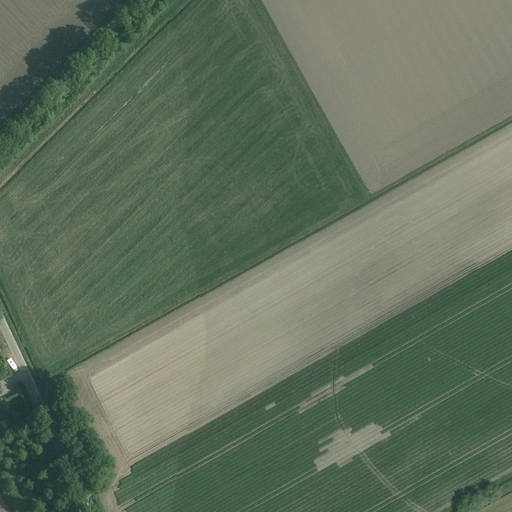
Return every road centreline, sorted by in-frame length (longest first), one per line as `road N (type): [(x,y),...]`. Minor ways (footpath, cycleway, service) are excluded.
road 1 (unclassified): [(80,511),(0,325)]
road 2 (unclassified): [(0,139),(140,0)]
